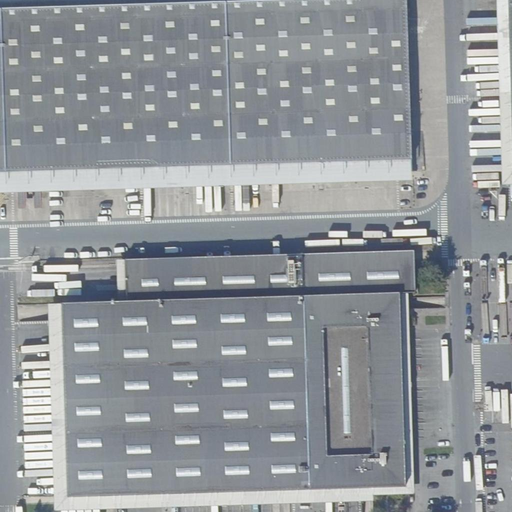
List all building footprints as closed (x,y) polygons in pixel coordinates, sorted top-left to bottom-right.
[(0,0),(0,194),(12,195),(141,191),(231,188),(397,184),(418,183),(412,19),(411,0),(0,0)] [(511,184),(511,127),(508,0),(496,0),(500,97),(502,185),(511,184)] [(118,301),(62,303),(62,304),(68,497),(213,492),(213,499),(282,498),(282,490),(372,487),(372,491),(382,491),(382,487),(392,486),(392,488),(406,488),(400,293),(408,293),(416,293),(414,250),(286,254),(287,284),(221,286),(221,298),(192,299),(191,257),(125,259),(125,260),(127,301),(118,301)] [(286,254),(191,257),(192,299),(221,298),(221,286),(287,284),(286,254)] [(127,301),(125,260),(117,260),(118,301),(127,301)] [(68,497),(62,304),(48,304),(49,323),(52,432),(54,511),(118,509),(293,504),(359,502),(373,501),(373,495),(414,494),(408,293),(400,293),(406,488),(392,488),(392,486),(382,487),(382,491),(372,491),(372,487),(282,490),(282,498),(213,499),(213,492),(68,497)]
